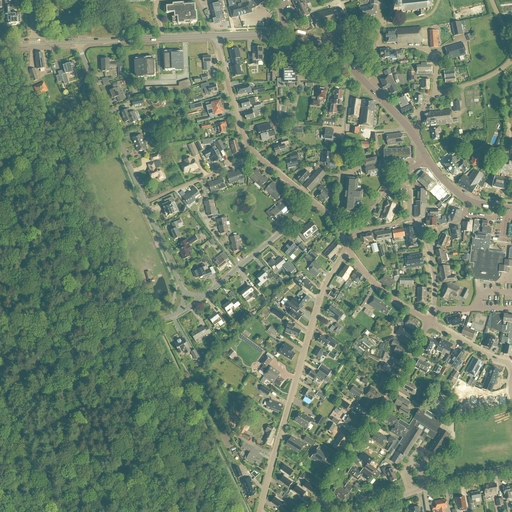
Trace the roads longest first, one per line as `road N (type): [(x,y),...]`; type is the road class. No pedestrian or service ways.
road 1 (residential): [(259,511),(320,298),(347,246)]
road 2 (residential): [(320,497),(428,320)]
road 3 (residential): [(145,202),(79,41)]
road 4 (track): [(0,325),(166,318)]
road 5 (tertiary): [(370,511),(439,483),(511,468)]
road 6 (residential): [(330,218),(338,212),(348,84)]
road 7 (residential): [(255,155),(214,35)]
